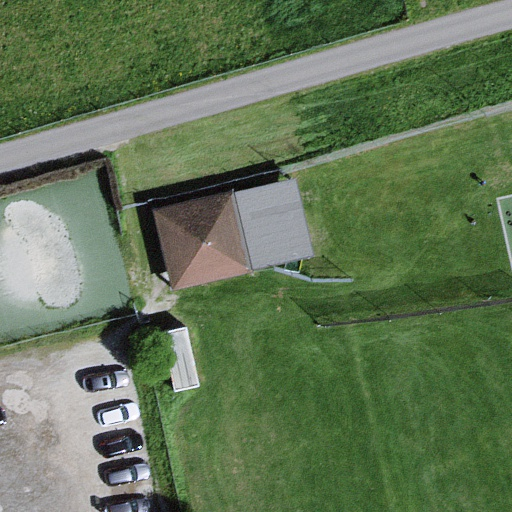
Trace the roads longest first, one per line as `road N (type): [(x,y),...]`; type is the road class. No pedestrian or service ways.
road 1 (unclassified): [(511,16),(0,168)]
road 2 (unknown): [(0,418),(156,489)]
